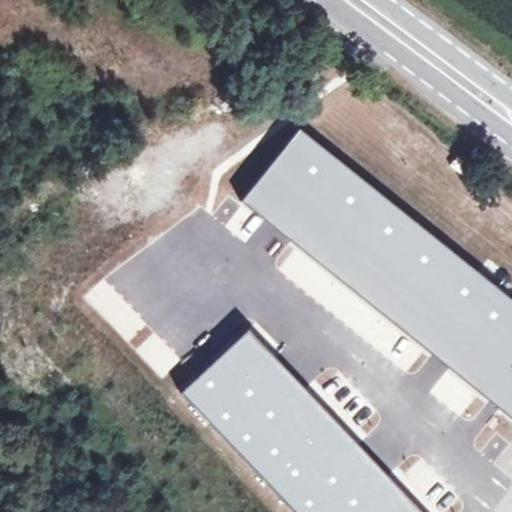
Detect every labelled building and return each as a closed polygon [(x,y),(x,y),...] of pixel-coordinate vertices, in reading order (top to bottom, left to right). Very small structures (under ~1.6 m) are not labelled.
[(367,57),(347,44),(341,52),(360,66),(367,57)] [(511,301),(279,111),(220,182),(490,403),(511,420),(511,301)] [(468,165),(457,156),(450,165),(460,174),(468,165)] [(417,511),(247,339),(183,401),(292,511),(417,511)] [(284,511),(265,492),(245,511),(284,511)]
